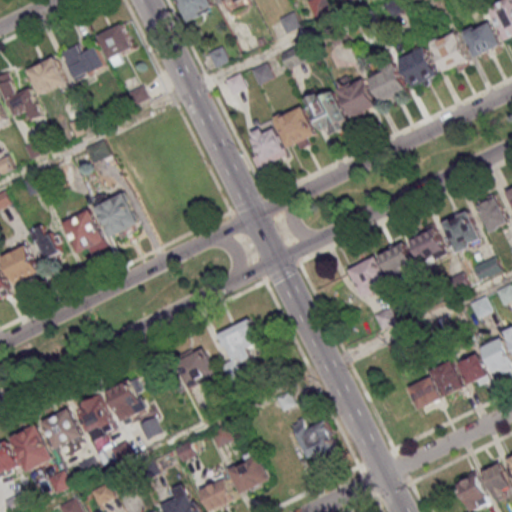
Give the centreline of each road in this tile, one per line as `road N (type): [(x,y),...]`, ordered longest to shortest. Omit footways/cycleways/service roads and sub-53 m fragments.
road 1 (tertiary): [(511,89),(0,344)]
road 2 (tertiary): [(400,511),(145,0)]
road 3 (tertiary): [(0,398),(511,145)]
road 4 (residential): [(511,411),(310,511)]
